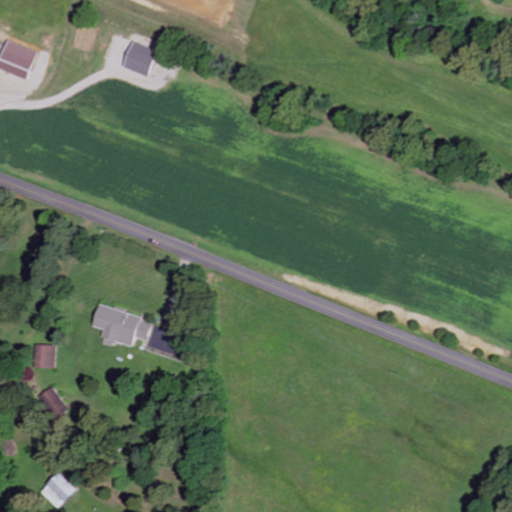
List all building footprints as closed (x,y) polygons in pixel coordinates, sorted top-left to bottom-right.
[(150,79),(160,53),(136,43),(125,69),(150,79)] [(35,63),(5,51),(0,64),(0,70),(28,81),(35,63)] [(134,349),(136,340),(148,343),(154,322),(99,307),(93,329),(104,332),(102,340),(134,349)] [(180,357),(184,335),(152,329),(148,351),(180,357)] [(56,370),(56,347),(36,347),(35,370),(56,370)] [(58,423),(72,413),(53,389),(40,399),(58,423)] [(78,492),(60,475),(41,494),(60,511),(78,492)]
